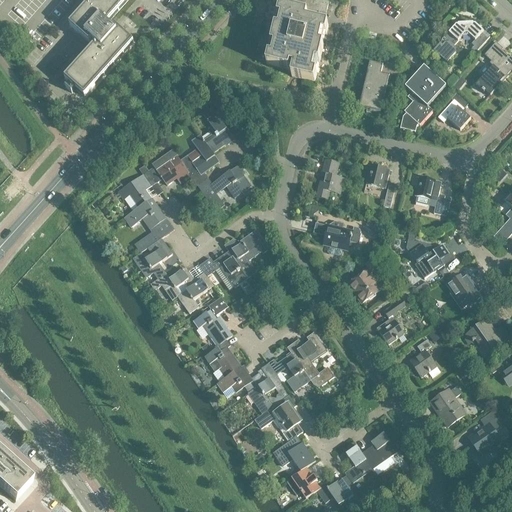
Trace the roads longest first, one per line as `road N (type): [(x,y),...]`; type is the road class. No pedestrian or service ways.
road 1 (tertiary): [(0,246),(221,0)]
road 2 (residential): [(279,215),(250,218),(191,257),(169,206)]
road 3 (residential): [(326,128),(449,157),(469,154)]
road 4 (tertiary): [(96,511),(7,396)]
road 5 (residential): [(469,154),(462,229),(495,275)]
road 6 (residential): [(326,128),(356,0)]
road 7 (residential): [(395,401),(325,302)]
road 8 (residential): [(433,511),(434,465),(395,401)]
